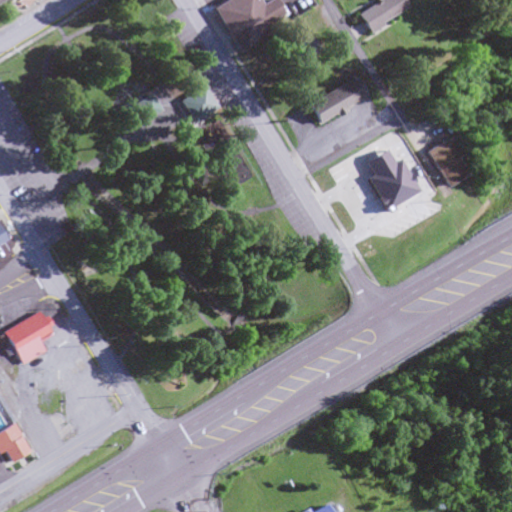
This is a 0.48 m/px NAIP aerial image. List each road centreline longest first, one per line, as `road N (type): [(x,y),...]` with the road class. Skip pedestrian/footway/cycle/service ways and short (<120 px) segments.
road 1 (primary): [(468,257),(50,511)]
road 2 (primary): [(130,511),(511,276)]
road 3 (residential): [(187,0),(376,312)]
road 4 (residential): [(154,448),(0,192)]
road 5 (residential): [(132,408),(0,489)]
